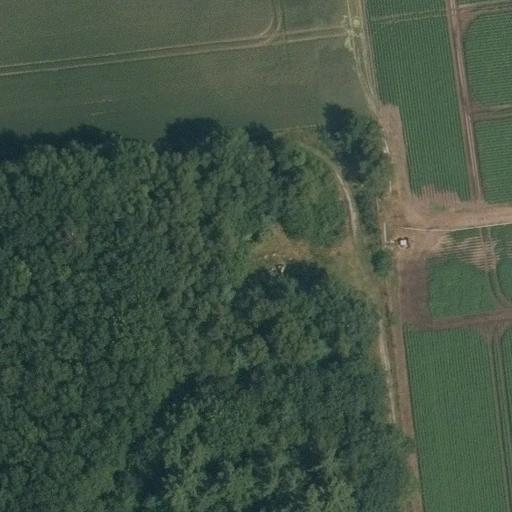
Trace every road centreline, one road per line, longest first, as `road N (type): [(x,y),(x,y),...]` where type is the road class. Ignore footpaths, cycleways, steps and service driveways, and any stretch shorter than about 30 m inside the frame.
road 1 (track): [(391,511),(361,253),(333,174),(293,147),(123,163)]
road 2 (track): [(123,163),(0,177)]
